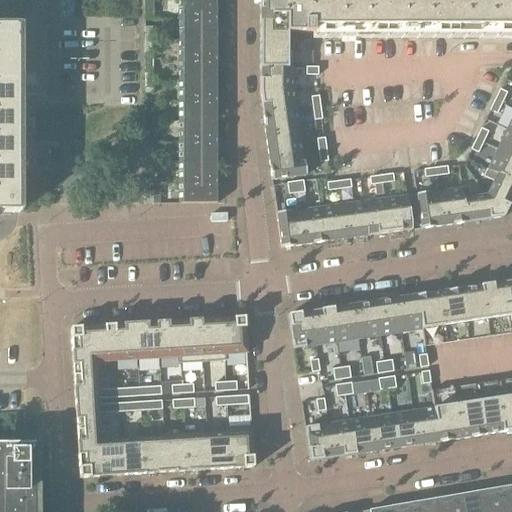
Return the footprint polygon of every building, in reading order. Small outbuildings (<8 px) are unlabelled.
[(143,0),(144,13),(152,13),(151,0),(143,0)] [(177,0),(178,19),(219,19),(219,13),(216,13),(216,0),(177,0)] [(511,0),(258,0),(259,7),(259,22),(259,69),(287,69),(287,68),(287,33),(299,33),(312,33),(313,33),(313,27),(511,27),(511,0)] [(219,19),(178,19),(178,40),(216,40),(216,25),(220,25),(219,19)] [(0,133),(18,133),(18,107),(18,106),(18,26),(0,25),(0,133)] [(178,40),(178,60),(220,60),(220,54),(216,54),(216,40),(178,40)] [(220,60),(178,60),(178,81),(216,80),(216,66),(220,66),(220,60)] [(259,94),(293,91),(293,68),(287,68),(287,69),(259,69),(259,70),(259,81),(259,94)] [(313,68),(305,68),(305,76),(317,76),(317,68),(313,68)] [(178,81),(178,101),(220,101),(220,94),(216,94),(216,80),(178,81)] [(493,101),(496,102),(500,104),(501,102),(505,94),(505,93),(498,90),(497,92),(495,97),(493,101)] [(262,115),(262,116),(296,111),(293,91),(259,94),(260,106),(261,106),(262,115)] [(318,97),(310,98),(312,110),(320,108),(318,97)] [(220,101),(178,101),(178,122),(216,122),(216,107),(220,107),(220,101)] [(495,115),(500,104),(496,102),(493,101),(490,106),(488,111),(495,115)] [(312,110),(313,121),(321,120),(320,108),(312,110)] [(299,133),(296,111),(262,116),(263,129),(264,129),(265,137),(299,133)] [(178,122),(178,142),(220,142),(220,136),(216,136),(216,122),(178,122)] [(475,137),(474,140),(475,140),(482,143),(485,137),(487,133),(479,129),(476,136),(475,137)] [(501,139),(499,143),(496,150),(500,152),(511,157),(511,133),(505,130),(501,138),(501,139)] [(0,133),(0,213),(18,213),(18,133),(0,133)] [(265,137),(268,159),(302,154),(299,133),(265,137)] [(316,140),(317,152),(325,151),(324,139),(316,140)] [(477,153),(480,146),(482,143),(475,140),(474,140),(469,150),(477,153)] [(220,142),(178,142),(178,162),(216,162),(216,148),(220,148),(220,142)] [(486,169),(495,174),(511,181),(511,157),(500,152),(496,150),(491,158),(491,160),(486,169)] [(327,162),(325,151),(317,152),(319,163),(327,162)] [(303,163),(302,154),(268,159),(269,168),(271,181),(305,177),(303,163)] [(178,162),(178,183),(219,182),(220,176),(216,176),(216,162),(178,162)] [(446,176),(445,168),(442,168),(434,169),(435,177),(443,176),(446,176)] [(432,178),(435,177),(434,169),(431,170),(422,171),(423,179),(432,178)] [(486,169),(482,179),(491,183),(495,174),(486,169)] [(511,195),(511,181),(495,174),(491,183),(484,197),(493,208),(501,219),(503,213),(511,195)] [(380,176),(379,177),(380,185),(382,184),(391,183),(392,183),(391,175),(390,175),(380,176)] [(372,186),(380,185),(379,177),(371,178),(368,178),(369,186),(372,186)] [(348,181),(340,182),(336,182),(338,190),(341,190),(349,189),(348,181)] [(219,182),(178,183),(178,204),(216,204),(216,188),(219,189),(219,182)] [(303,193),(302,182),(294,183),(296,194),(303,193)] [(336,182),(329,183),(327,183),(325,184),(326,192),(329,191),(338,190),(336,182)] [(294,183),(286,184),(288,195),(296,194),(294,183)] [(461,200),(470,199),(468,188),(459,190),(461,200)] [(160,190),(145,191),(145,203),(160,203),(160,190)] [(440,217),(441,227),(445,226),(464,224),(462,213),(461,200),(459,190),(437,193),(440,217)] [(417,220),(419,230),(425,229),(441,227),(440,217),(437,193),(414,196),(417,220)] [(409,231),(408,222),(405,197),(382,200),(386,225),(387,234),(405,232),(409,231)] [(464,224),(465,224),(486,221),(501,219),(493,208),(484,197),(470,199),(461,200),(462,213),(464,224)] [(382,200),(361,203),(364,228),(366,237),(384,234),(387,234),(386,225),(382,200)] [(366,237),(364,228),(361,203),(340,206),(343,232),(344,240),(364,237),(366,237)] [(305,204),(296,205),(297,212),(306,211),(305,204)] [(330,207),(318,208),(323,243),(332,241),(343,240),(344,240),(343,232),(340,206),(336,206),(330,207)] [(302,246),(323,243),(318,208),(306,211),(297,212),(302,246)] [(302,246),(297,212),(289,213),(275,215),(280,249),(294,247),(302,246)] [(511,282),(501,284),(505,308),(506,318),(511,316),(511,282)] [(492,285),(480,287),(484,311),(485,321),(506,318),(505,308),(501,284),(492,285)] [(460,290),(459,290),(462,315),(464,324),(485,321),(484,311),(480,287),(479,287),(480,287),(460,290)] [(447,292),(437,293),(441,318),(442,327),(464,324),(462,315),(459,290),(447,292)] [(429,294),(416,297),(417,301),(420,321),(421,321),(422,328),(422,330),(442,327),(441,318),(437,293),(429,295),(429,294)] [(415,297),(395,300),(400,334),(421,331),(422,330),(422,328),(421,321),(420,321),(417,301),(416,297),(415,297)] [(395,300),(373,303),(378,337),(400,334),(395,300)] [(373,303),(352,306),(357,340),(378,337),(373,303)] [(332,309),(330,309),(336,343),(357,340),(352,306),(332,309)] [(320,311),(309,313),(314,347),(336,343),(330,309),(320,311)] [(299,314),(287,316),(289,329),(292,350),(305,348),(314,347),(309,313),(299,314)] [(244,326),(244,325),(243,318),(237,319),(220,320),(221,329),(223,355),(225,355),(246,354),(244,326)] [(220,320),(213,320),(204,321),(199,321),(199,325),(199,326),(201,356),(205,356),(223,355),(221,329),(220,320)] [(188,322),(184,322),(177,322),(178,329),(179,358),(185,357),(201,356),(199,326),(199,325),(199,321),(197,321),(188,322)] [(172,323),(164,323),(157,324),(156,324),(156,325),(156,330),(157,344),(157,352),(158,359),(163,359),(179,358),(178,329),(177,322),(172,323)] [(134,325),(134,330),(136,360),(149,360),(158,359),(157,352),(157,344),(156,330),(156,325),(156,324),(148,324),(138,325),(134,325)] [(113,330),(114,351),(115,362),(120,361),(136,360),(134,330),(134,325),(113,326),(113,330)] [(92,351),(93,352),(93,363),(94,363),(115,362),(114,351),(113,330),(113,326),(91,328),(91,329),(92,351)] [(91,328),(81,328),(69,329),(71,354),(78,353),(93,352),(92,351),(91,329),(91,328)] [(489,350),(485,334),(443,344),(448,365),(480,357),(479,352),(489,350)] [(95,376),(95,371),(94,363),(93,363),(93,352),(78,353),(71,354),(72,377),(82,377),(95,376)] [(426,355),(418,357),(420,369),(428,367),(426,355)] [(360,359),(363,377),(372,376),(369,358),(360,359)] [(310,374),(318,372),(316,361),(308,362),(310,374)] [(390,361),(382,362),(384,374),(391,373),(392,373),(392,372),(390,361)] [(376,375),(384,374),(382,362),(374,363),(376,375)] [(349,378),(347,367),(339,369),(341,380),(342,380),(349,379),(349,378)] [(334,381),(341,380),(339,369),(331,370),(333,381),(333,382),(334,381)] [(430,381),(429,375),(428,372),(420,373),(421,376),(422,382),(422,385),(427,384),(430,384),(430,381)] [(72,377),(73,401),(82,400),(96,400),(96,391),(95,376),(82,377),(72,377)] [(393,380),(393,377),(391,378),(385,379),(385,381),(386,387),(386,391),(387,390),(395,389),(394,386),(393,380)] [(386,387),(385,381),(385,379),(377,380),(377,382),(378,388),(378,392),(386,391),(386,387)] [(225,392),(224,384),(214,385),(214,392),(225,392)] [(235,384),(224,384),(225,392),(236,391),(235,384)] [(343,394),(344,397),(347,397),(352,396),(351,392),(350,386),(350,384),(343,385),(342,385),(342,388),(343,394)] [(334,386),(334,389),(335,395),(336,398),(344,397),(343,394),(342,388),(342,385),(335,386),(334,386)] [(192,386),(181,387),(182,394),(192,394),(192,386)] [(182,394),(181,387),(170,388),(171,395),(182,394)] [(149,389),(149,396),(158,396),(160,396),(160,388),(158,388),(149,389)] [(138,390),(139,397),(149,396),(149,389),(138,390)] [(106,399),(106,390),(96,391),(96,400),(106,399)] [(106,399),(117,399),(116,390),(106,390),(106,399)] [(128,390),(120,391),(117,391),(117,392),(117,398),(120,398),(128,398),(128,390)] [(511,396),(497,399),(499,409),(502,433),(511,431),(511,396)] [(225,398),(226,405),(227,405),(236,404),(236,397),(225,398)] [(215,406),(225,405),(226,405),(225,398),(214,398),(215,405),(215,406)] [(497,399),(476,402),(477,412),(481,436),(482,436),(501,433),(502,433),(499,409),(497,399)] [(172,408),(182,408),(182,405),(182,400),(171,401),(172,408)] [(182,400),(182,405),(182,408),(184,408),(193,407),(193,405),(193,400),(182,400)] [(319,400),(314,401),(315,406),(316,413),(324,412),(322,400),(319,400)] [(150,410),(150,403),(150,402),(139,403),(139,410),(150,410)] [(150,402),(150,403),(150,410),(158,409),(161,409),(160,402),(158,402),(150,402)] [(476,402),(454,405),(456,415),(460,439),(469,438),(481,436),(477,412),(476,402)] [(107,414),(118,413),(117,404),(106,405),(107,414)] [(129,404),(120,404),(117,404),(118,412),(120,412),(129,411),(129,404)] [(97,413),(97,414),(107,414),(106,405),(97,406),(97,413)] [(454,405),(434,408),(434,409),(434,410),(436,418),(435,418),(438,443),(451,441),(460,439),(456,415),(454,405)] [(82,406),(74,407),(75,424),(75,430),(82,430),(98,429),(98,419),(97,414),(97,413),(97,406),(82,406)] [(432,409),(412,412),(417,446),(437,443),(438,443),(435,418),(436,418),(434,410),(434,409),(432,409)] [(412,412),(390,415),(396,449),(417,446),(412,412)] [(390,415),(369,419),(374,452),(396,449),(390,415)] [(369,419),(348,422),(353,456),(354,456),(354,455),(374,452),(369,419)] [(348,422),(326,425),(332,459),(341,457),(342,458),(353,456),(348,422)] [(316,426),(304,428),(307,450),(309,462),(321,461),(321,460),(332,459),(326,425),(316,427),(316,426)] [(77,454),(82,454),(99,453),(98,442),(99,442),(98,429),(82,430),(75,430),(77,453),(77,454)] [(227,434),(229,457),(229,470),(246,469),(253,468),(252,457),(250,433),(227,434)] [(229,457),(227,434),(206,436),(207,457),(208,471),(225,470),(229,470),(229,457)] [(184,437),(185,457),(186,472),(205,471),(208,471),(207,457),(206,436),(184,437)] [(185,472),(186,472),(185,457),(184,437),(163,438),(164,457),(164,465),(165,474),(185,472)] [(163,438),(141,440),(142,457),(143,475),(144,475),(164,474),(165,474),(164,465),(164,457),(163,438)] [(143,475),(142,457),(141,440),(120,441),(121,457),(122,476),(123,476),(143,475)] [(98,442),(99,453),(99,457),(100,477),(103,477),(122,476),(121,457),(120,441),(99,442),(98,442)] [(0,511),(33,511),(34,480),(34,444),(0,444),(0,511)] [(77,458),(78,470),(78,479),(82,479),(100,477),(99,457),(99,453),(82,454),(77,454),(77,458)] [(511,511),(511,486),(496,489),(500,511),(511,511)] [(478,511),(500,511),(496,489),(476,492),(478,511)] [(454,496),(457,511),(478,511),(476,492),(454,496)] [(435,511),(457,511),(454,496),(433,499),(435,511)] [(412,503),(413,511),(435,511),(433,499),(412,503)] [(391,511),(413,511),(412,503),(390,507),(391,511)]
